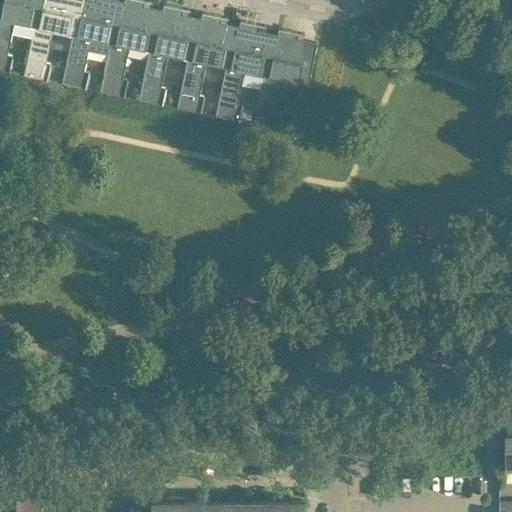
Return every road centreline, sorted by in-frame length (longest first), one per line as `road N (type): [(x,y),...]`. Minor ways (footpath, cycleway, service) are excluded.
road 1 (secondary): [(511,255),(12,412)]
road 2 (secondary): [(12,412),(236,405),(368,379),(511,334)]
road 3 (residential): [(119,511),(121,478),(143,462),(322,465)]
